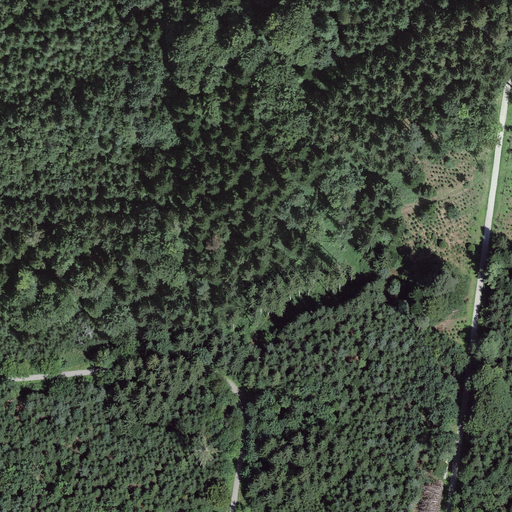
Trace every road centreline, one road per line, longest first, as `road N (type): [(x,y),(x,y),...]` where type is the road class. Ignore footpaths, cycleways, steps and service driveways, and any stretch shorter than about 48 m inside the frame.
road 1 (track): [(449,511),(511,64)]
road 2 (track): [(0,380),(165,364),(213,375),(236,392),(244,416),(233,511)]
